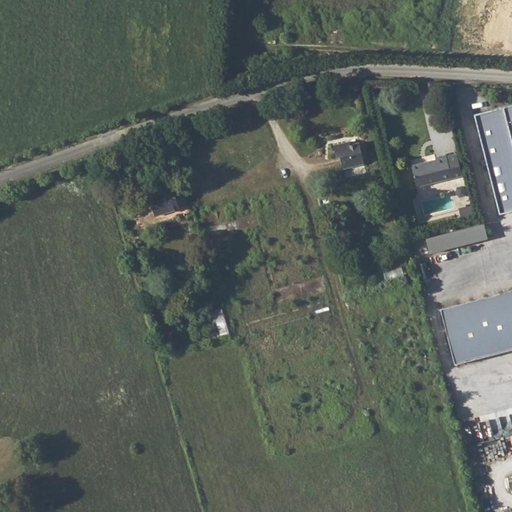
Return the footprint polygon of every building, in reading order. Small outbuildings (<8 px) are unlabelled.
[(511,99),(470,110),(495,208),(511,204),(511,99)] [(349,141),(334,144),(337,157),(341,156),(343,167),(364,163),(359,142),(350,143),(349,141)] [(436,160),(412,165),(416,186),(464,175),(458,153),(446,157),(446,154),(435,157),(436,160)] [(163,187),(148,193),(155,215),(179,207),(181,205),(186,203),(180,186),(172,188),(172,187),(164,189),(163,187)] [(427,237),(430,252),(489,238),(486,223),(427,237)] [(511,289),(441,308),(456,364),(511,348),(511,289)]
